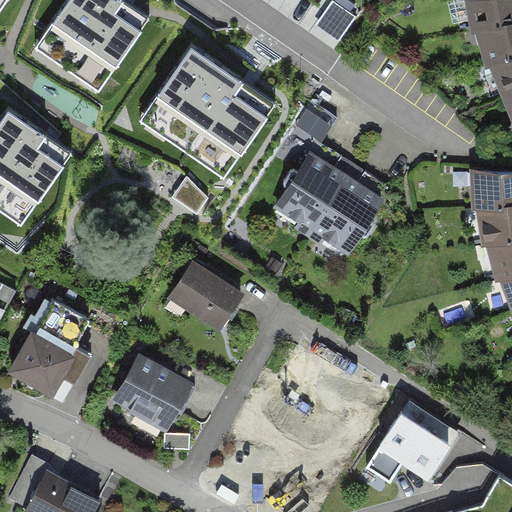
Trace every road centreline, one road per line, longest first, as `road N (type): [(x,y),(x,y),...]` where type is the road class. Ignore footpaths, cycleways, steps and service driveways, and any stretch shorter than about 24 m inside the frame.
road 1 (residential): [(235,0),(470,156)]
road 2 (residential): [(0,404),(221,511)]
